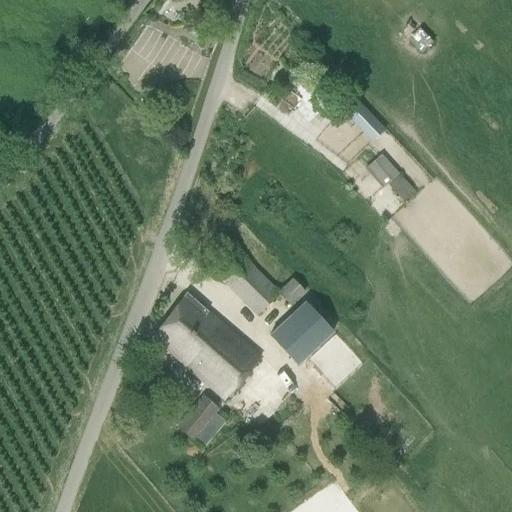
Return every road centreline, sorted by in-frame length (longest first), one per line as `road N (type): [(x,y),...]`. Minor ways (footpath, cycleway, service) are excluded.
road 1 (unclassified): [(60,511),(189,165),(240,0)]
road 2 (unclassified): [(0,181),(143,0)]
